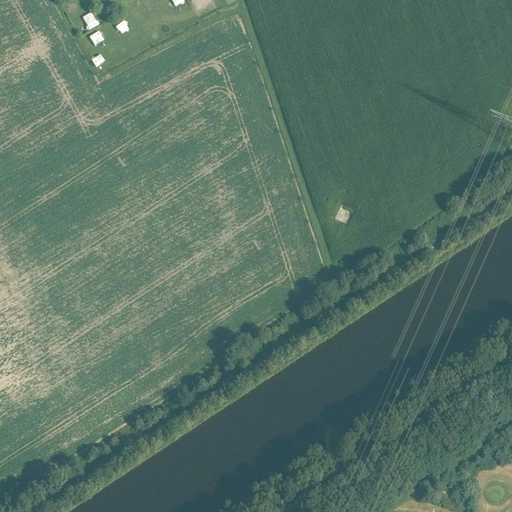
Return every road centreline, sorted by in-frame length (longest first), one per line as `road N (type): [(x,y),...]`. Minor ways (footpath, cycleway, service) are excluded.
road 1 (track): [(35,511),(511,195)]
road 2 (track): [(280,511),(511,364)]
